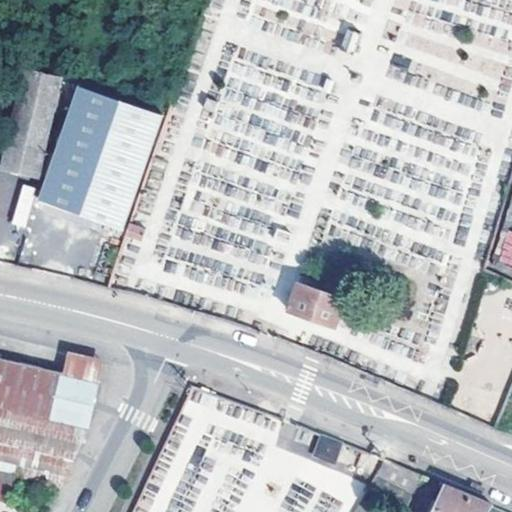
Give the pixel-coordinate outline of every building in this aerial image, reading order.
[(493,159),(511,104),(511,0),(217,0),(198,56),(238,45),(242,63),(252,33),(254,33),(308,51),(288,57),(294,59),(276,64),(271,71),(260,68),(267,93),(286,88),(289,98),(320,109),(302,135),(379,115),(376,104),(407,114),(415,103),(422,129),(410,132),(428,198),(467,188),(485,161),(493,159)] [(65,74),(27,68),(3,167),(42,176),(65,74)] [(0,114),(3,115),(13,85),(0,82),(0,114)] [(77,88),(39,204),(129,233),(167,117),(77,88)] [(26,227),(34,187),(20,184),(12,224),(26,227)] [(497,264),(511,268),(511,235),(505,234),(497,264)] [(296,279),(285,308),(333,325),(344,296),(296,279)] [(67,373),(100,382),(108,360),(74,352),(67,373)] [(94,426),(100,382),(67,373),(0,356),(0,498),(16,506),(29,476),(61,489),(94,426)] [(345,511),(349,506),(316,489),(315,466),(288,452),(268,453),(280,430),(280,423),(232,398),(214,398),(194,388),(185,405),(201,404),(216,412),(194,454),(195,464),(208,471),(218,453),(229,452),(230,482),(214,511),(345,511)] [(334,464),(343,444),(320,434),(311,454),(334,464)] [(384,459),(376,473),(414,493),(423,476),(384,459)] [(354,511),(368,511),(374,503),(391,511),(402,511),(410,496),(374,478),(354,511)] [(489,511),(494,505),(447,485),(435,511),(489,511)]
